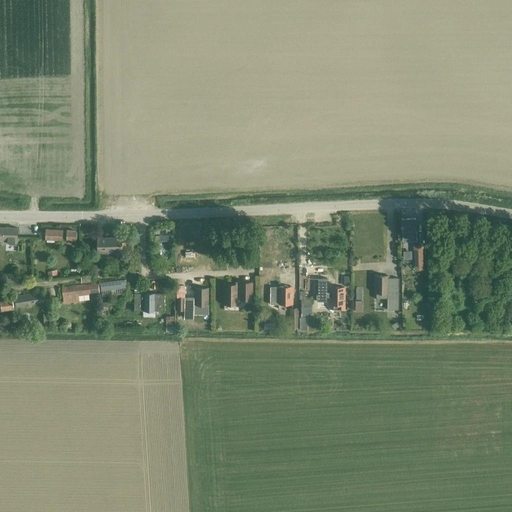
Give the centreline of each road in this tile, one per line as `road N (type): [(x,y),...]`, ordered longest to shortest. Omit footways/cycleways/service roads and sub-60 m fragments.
road 1 (tertiary): [(140,214),(364,201),(511,212)]
road 2 (residential): [(140,214),(151,275),(255,271)]
road 3 (tertiary): [(0,213),(140,214)]
